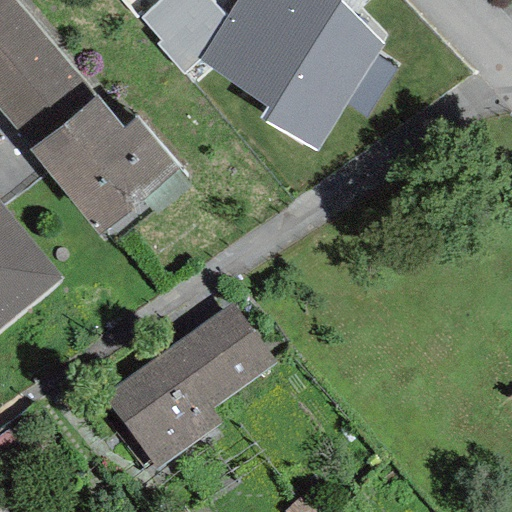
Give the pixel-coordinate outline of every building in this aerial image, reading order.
[(98,236),(163,182),(179,169),(135,117),(122,129),(95,97),(93,99),(10,0),(0,0),(0,115),(29,150),(27,151),(98,236)] [(154,44),(181,74),(198,61),(225,18),(207,0),(160,0),(140,17),(160,41),(154,44)] [(382,45),(327,0),(236,0),(225,18),(198,61),(266,107),(257,120),(314,153),(382,45)] [(0,204),(0,328),(61,280),(0,204)] [(225,331),(109,418),(140,468),(164,450),(175,465),(213,441),(201,425),(263,378),(225,331)]
